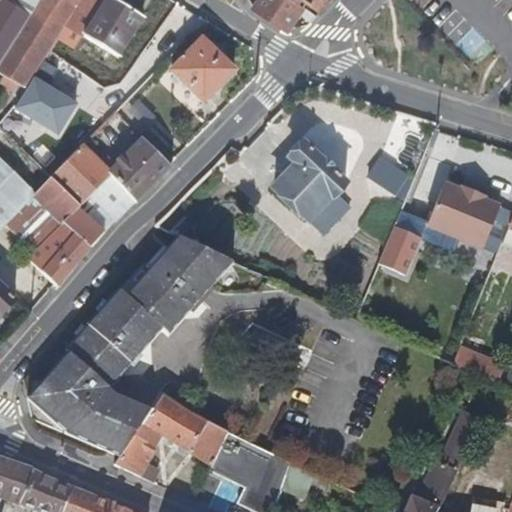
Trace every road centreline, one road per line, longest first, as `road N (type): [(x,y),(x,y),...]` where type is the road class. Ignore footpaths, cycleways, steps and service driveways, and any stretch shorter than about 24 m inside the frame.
road 1 (residential): [(301,58),(0,374)]
road 2 (residential): [(301,58),(511,132)]
road 3 (unclassified): [(176,511),(0,447)]
